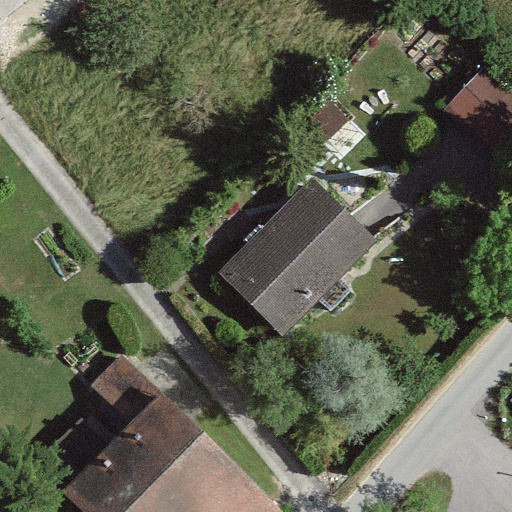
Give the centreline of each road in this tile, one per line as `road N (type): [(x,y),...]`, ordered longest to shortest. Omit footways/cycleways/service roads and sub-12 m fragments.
road 1 (residential): [(0,111),(335,511)]
road 2 (unclassified): [(511,346),(360,511)]
